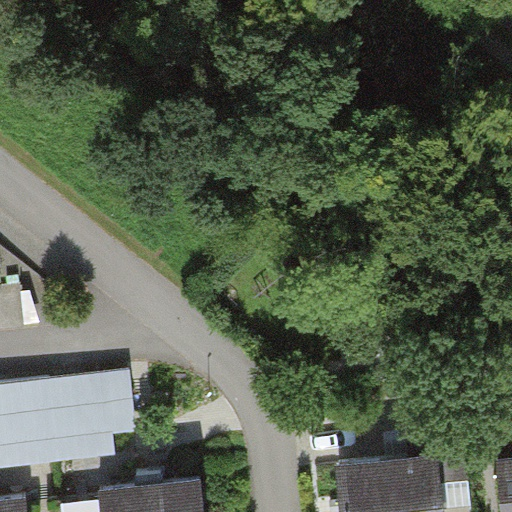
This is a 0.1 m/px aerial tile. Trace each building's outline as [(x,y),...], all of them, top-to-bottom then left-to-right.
[(127,375),(0,386),(0,462),(134,450),(127,375)] [(433,450),(340,460),(345,511),(443,511),(440,479),(469,476),(463,417),(406,423),(408,444),(432,441),(433,450)] [(511,511),(511,446),(503,447),(509,511),(511,511)] [(209,511),(207,481),(108,489),(109,511),(209,511)] [(35,511),(35,503),(0,505),(0,511),(35,511)]
